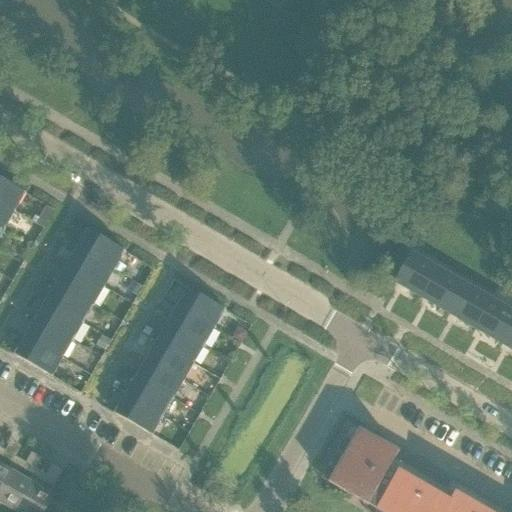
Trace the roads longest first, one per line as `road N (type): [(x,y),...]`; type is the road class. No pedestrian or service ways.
road 1 (unclassified): [(359,338),(0,123)]
road 2 (unclassified): [(260,511),(359,338)]
road 3 (unclassified): [(511,427),(359,338)]
road 4 (unclassified): [(133,474),(0,396)]
